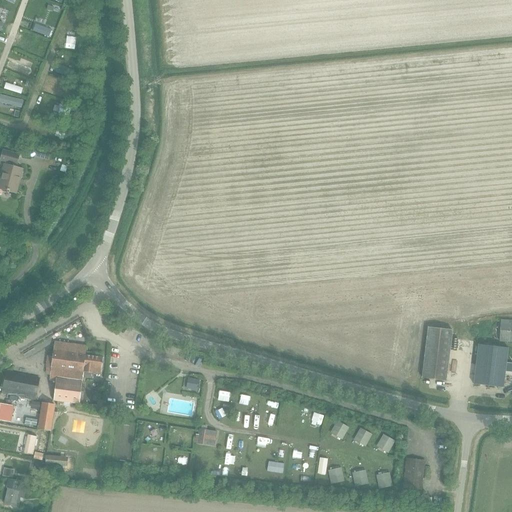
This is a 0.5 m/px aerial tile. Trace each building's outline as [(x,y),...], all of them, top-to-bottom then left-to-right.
[(60,0),(41,0),(40,3),(62,9),(64,1),(60,0)] [(70,39),(77,18),(71,16),(64,37),(70,39)] [(48,29),(50,23),(32,17),(30,23),(48,29)] [(73,41),(79,43),(81,35),(75,34),(73,41)] [(29,36),(26,41),(34,46),(37,41),(29,36)] [(0,47),(6,49),(8,43),(0,40),(0,47)] [(24,60),(22,65),(33,69),(34,63),(24,60)] [(13,85),(30,89),(32,83),(14,79),(13,85)] [(67,136),(68,131),(51,127),(50,133),(67,136)] [(6,161),(0,181),(0,188),(16,193),(22,169),(13,167),(14,163),(16,164),(19,155),(3,151),(1,160),(6,161)] [(511,320),(503,320),(501,341),(511,341),(511,320)] [(445,382),(452,331),(428,327),(421,378),(445,382)] [(478,344),(473,384),(503,388),(505,371),(506,363),(508,348),(478,344)] [(50,377),(56,378),(53,401),(79,404),(83,372),(86,355),(53,351),(53,356),(47,356),(46,367),(51,368),(50,377)] [(103,357),(86,355),(83,372),(101,374),(103,357)] [(6,373),(2,394),(36,400),(40,380),(6,373)] [(197,391),(199,381),(189,379),(187,389),(197,391)] [(261,405),(262,393),(246,391),(245,403),(261,405)] [(277,406),(277,410),(287,411),(288,397),(271,395),(270,405),(277,406)] [(0,419),(7,421),(9,405),(0,403),(0,419)] [(50,430),(54,405),(43,403),(38,428),(50,430)] [(293,411),(309,412),(310,404),(294,403),(293,411)] [(323,408),(321,417),(331,420),(333,411),(323,408)] [(242,410),(241,422),(254,422),(254,411),(242,410)] [(268,413),(267,423),(283,425),(285,415),(268,413)] [(336,429),(348,431),(351,416),(339,413),(336,429)] [(360,418),(358,435),(366,436),(368,420),(360,418)] [(327,435),(329,427),(319,425),(317,433),(327,435)] [(383,441),(385,426),(378,425),(375,440),(383,441)] [(202,428),(202,447),(214,447),(214,428),(202,428)] [(395,429),(392,440),(404,443),(406,431),(395,429)] [(36,437),(28,435),(24,453),(32,455),(36,437)] [(66,465),(67,458),(47,457),(46,463),(66,465)] [(209,459),(209,467),(218,467),(218,459),(209,459)] [(421,490),(424,461),(407,459),(404,488),(421,490)] [(355,477),(365,478),(366,467),(356,466),(355,477)] [(9,488),(5,505),(13,507),(14,504),(16,505),(20,490),(18,489),(20,481),(9,479),(6,488),(9,488)] [(39,507),(41,499),(33,497),(31,506),(39,507)]
